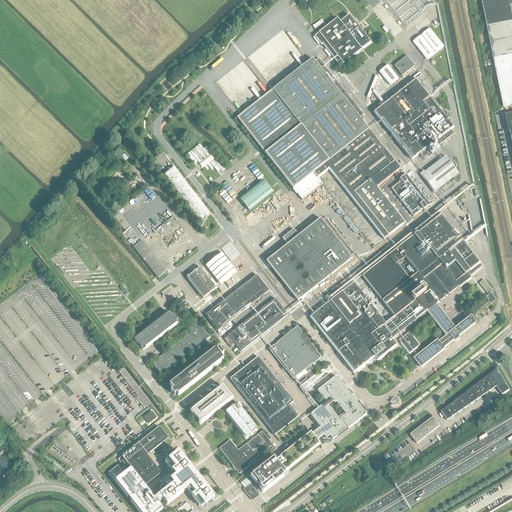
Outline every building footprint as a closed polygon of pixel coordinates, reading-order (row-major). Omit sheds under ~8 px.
[(385,0),(406,27),(407,27),(411,24),(422,15),(425,13),(425,12),(423,4),(422,0),(385,0)] [(481,0),(484,11),(510,5),(509,0),(481,0)] [(484,11),(487,27),(511,21),(511,14),(510,5),(484,11)] [(323,44),(335,60),(338,58),(331,48),(358,27),(355,23),(349,15),(340,22),(337,19),(315,36),(321,45),(323,44)] [(314,25),(317,28),(323,22),(321,20),(314,25)] [(511,21),(487,27),(489,35),(511,30),(511,21)] [(338,58),(335,60),(340,66),(343,64),(371,42),(358,27),(331,48),(338,58)] [(413,42),(427,60),(444,47),(430,29),(413,42)] [(511,30),(489,35),(490,43),(511,38),(511,30)] [(511,38),(490,43),(494,59),(511,55),(511,38)] [(511,55),(494,59),(495,67),(511,63),(511,55)] [(394,66),(402,76),(414,66),(406,56),(394,66)] [(273,89),(241,115),(239,113),(239,114),(240,116),(237,118),(231,110),(228,112),(290,191),(292,190),(296,194),(297,194),(302,200),(322,184),(373,248),(404,223),(376,188),(400,169),(394,162),(381,146),(359,118),(363,115),(344,91),(340,94),(337,90),(341,87),(318,59),(315,62),(312,59),(308,62),(273,89)] [(511,63),(495,67),(497,75),(511,72),(511,63)] [(379,72),(390,86),(398,79),(388,65),(379,72)] [(511,72),(497,75),(500,92),(511,89),(511,72)] [(447,113),(443,116),(430,99),(436,94),(422,75),(415,80),(374,112),(411,160),(438,139),(441,143),(454,133),(450,129),(453,127),(446,120),(450,116),(447,113)] [(367,97),(369,98),(378,77),(375,76),(367,97)] [(511,89),(500,92),(503,108),(511,105),(511,89)] [(435,143),(420,155),(424,160),(439,148),(435,143)] [(225,169),(212,153),(207,147),(204,149),(200,144),(190,152),(200,164),(199,164),(203,168),(213,160),(222,172),(225,169)] [(445,156),(421,175),(434,192),(458,173),(445,156)] [(164,175),(199,220),(209,213),(174,167),(164,175)] [(423,210),(430,205),(406,174),(399,179),(401,181),(391,189),(413,216),(423,209),(423,210)] [(279,190),(242,219),(261,244),(298,214),(279,190)] [(465,212),(466,211),(465,211),(461,205),(454,197),(448,201),(447,201),(452,208),(459,216),(460,216),(465,212)] [(479,200),(486,236),(487,235),(480,199),(479,200)] [(360,274),(394,317),(404,330),(427,311),(446,335),(455,328),(436,305),(459,287),(471,278),(469,276),(482,267),(441,214),(439,215),(438,214),(434,218),(435,219),(386,257),(384,256),(360,274)] [(322,221),(320,219),(299,236),(294,229),(283,238),(288,244),(272,257),(269,253),(262,258),(269,268),(271,267),(298,301),(317,285),(318,286),(324,282),(323,281),(352,259),(350,256),(354,253),(326,218),(322,221)] [(133,247),(158,279),(166,273),(141,241),(133,247)] [(206,266),(220,285),(236,272),(222,253),(206,266)] [(187,277),(203,298),(216,288),(200,267),(187,277)] [(269,291),(256,275),(205,315),(221,335),(233,326),(230,322),(269,291)] [(489,302),(471,316),(473,318),(495,300),(491,293),(492,292),(483,280),(479,283),(489,295),(486,297),(489,302)] [(354,283),(330,301),(362,341),(385,323),(372,306),(354,283)] [(120,288),(126,295),(128,294),(122,286),(120,288)] [(228,336),(241,352),(287,315),(275,299),(228,336)] [(362,341),(330,301),(310,317),(338,352),(336,354),(346,366),(348,364),(354,372),(374,356),(362,341)] [(175,322),(178,320),(174,315),(172,317),(168,313),(134,340),(138,344),(143,350),(177,323),(175,322)] [(470,316),(455,328),(446,335),(438,341),(437,340),(413,358),(420,367),(453,340),(455,342),(459,338),(475,325),(474,324),(476,323),(474,320),(473,318),(471,316),(470,316)] [(394,317),(385,323),(362,341),(374,356),(377,360),(396,345),(392,339),(404,330),(394,317)] [(153,362),(162,374),(209,337),(196,320),(187,327),(191,333),(153,362)] [(305,369),(312,377),(313,376),(310,371),(313,369),(310,365),(320,358),(297,328),(270,349),(293,379),(305,369)] [(403,341),(411,352),(419,345),(409,332),(403,337),(402,335),(400,337),(401,338),(399,340),(401,343),(403,341)] [(224,339),(231,348),(235,345),(227,336),(224,339)] [(221,356),(223,354),(219,348),(216,350),(215,349),(170,385),(173,389),(170,391),(174,395),(177,393),(178,395),(223,359),(221,356)] [(399,358),(407,367),(412,363),(407,358),(408,357),(407,355),(406,356),(401,351),(396,356),(395,357),(397,360),(399,358)] [(231,380),(274,435),(298,416),(289,405),(293,401),(286,392),(259,358),(231,380)] [(152,405),(123,368),(122,366),(120,364),(115,367),(119,371),(139,397),(136,398),(144,408),(146,406),(147,408),(152,405)] [(327,365),(313,376),(312,377),(300,387),(305,393),(328,374),(328,375),(332,372),(327,365)] [(441,412),(447,421),(496,387),(502,395),(510,390),(497,369),(441,412)] [(321,426),(312,433),(317,440),(324,435),(326,438),(327,438),(326,439),(322,438),(322,439),(322,440),(323,441),(324,441),(325,441),(326,442),(327,442),(329,442),(330,441),(331,440),(331,439),(332,439),(332,440),(348,428),(366,414),(351,396),(353,394),(351,390),(348,392),(336,376),(318,390),(327,401),(311,414),(321,426)] [(212,414),(232,398),(222,386),(191,411),(200,423),(209,417),(210,418),(213,415),(212,414)] [(259,430),(242,410),(243,409),(240,405),(239,406),(239,405),(238,405),(235,407),(234,405),(226,411),(226,412),(226,414),(232,423),(234,422),(247,439),(248,439),(259,430)] [(143,417),(148,424),(156,418),(151,411),(143,417)] [(411,435),(417,444),(440,426),(434,418),(411,435)] [(146,452),(164,438),(164,437),(158,428),(159,427),(117,459),(124,467),(120,462),(124,459),(128,464),(145,485),(161,472),(148,455),(146,452)] [(248,464),(271,446),(272,445),(262,432),(238,450),(230,440),(219,449),(239,474),(250,465),(248,464)] [(311,432),(281,455),(290,467),(320,443),(317,440),(312,433),(311,432)] [(0,448),(11,460),(20,453),(9,441),(4,444),(0,439),(0,448)] [(112,441),(120,452),(122,450),(114,440),(112,441)] [(272,445),(271,446),(275,452),(279,457),(275,460),(274,457),(250,476),(263,492),(283,475),(286,472),(284,471),(290,467),(281,455),(277,450),(272,445)] [(194,499),(201,508),(214,497),(178,452),(165,462),(173,473),(171,475),(173,478),(159,489),(161,492),(159,494),(162,499),(167,505),(189,487),(194,494),(192,496),(194,499)] [(12,464),(5,456),(3,458),(0,455),(0,454),(0,464),(4,470),(12,464)] [(154,498),(137,476),(131,481),(124,473),(115,481),(139,511),(157,511),(162,508),(158,503),(162,499),(159,494),(154,498)] [(247,478),(240,483),(244,488),(251,483),(247,478)] [(250,484),(243,490),(252,501),(259,495),(250,484)]
